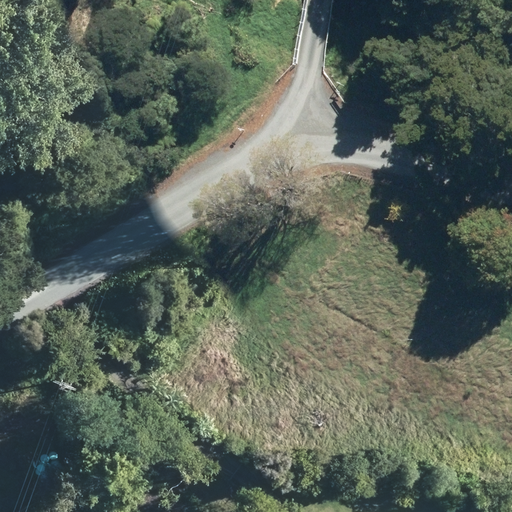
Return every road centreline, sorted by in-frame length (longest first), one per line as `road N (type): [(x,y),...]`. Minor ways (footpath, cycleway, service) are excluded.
road 1 (unclassified): [(0,313),(165,217),(267,125),(305,58),(319,0)]
road 2 (residential): [(334,0),(345,59),(511,156)]
